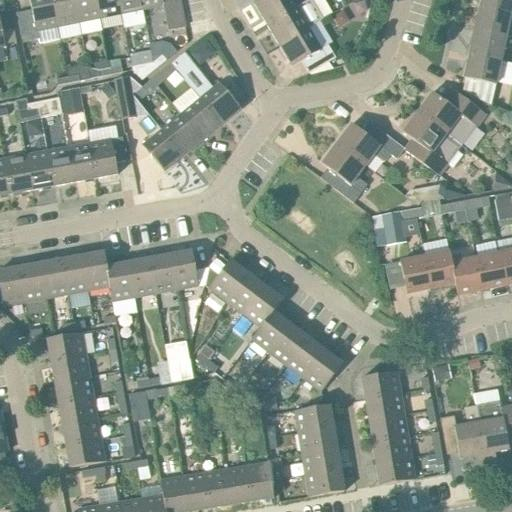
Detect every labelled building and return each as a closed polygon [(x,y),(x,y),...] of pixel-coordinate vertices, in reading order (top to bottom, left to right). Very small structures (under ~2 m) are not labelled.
[(57,27),(51,0),(29,0),(31,11),(16,14),(21,43),(37,40),(35,31),(57,27)] [(51,0),(57,27),(79,22),(74,0),(51,0)] [(74,0),(79,22),(99,18),(95,0),(74,0)] [(95,0),(99,18),(120,13),(117,0),(95,0)] [(117,0),(120,13),(142,9),(140,0),(117,0)] [(178,0),(140,0),(142,9),(163,4),(169,29),(184,26),(178,0)] [(266,24),(296,6),(291,0),(256,0),(253,2),(266,24)] [(296,6),(266,24),(278,45),(308,27),(308,28),(322,20),(310,0),(309,0),(297,8),(296,6)] [(511,0),(480,0),(479,6),(509,13),(511,0)] [(479,6),(474,30),(504,36),(509,13),(479,6)] [(308,27),(278,45),(291,67),(301,61),(308,74),(335,58),(327,45),(320,49),(308,28),(308,27)] [(474,30),(469,53),(499,60),(504,36),(474,30)] [(191,67),(216,54),(208,38),(187,49),(191,56),(187,59),(191,67)] [(152,62),(158,68),(176,52),(169,44),(162,42),(149,44),(152,62)] [(499,60),(469,53),(463,77),(494,84),(499,60)] [(171,64),(183,79),(193,70),(181,56),(171,64)] [(158,68),(152,62),(152,63),(131,68),(133,72),(141,82),(158,68)] [(183,79),(171,64),(152,79),(157,85),(175,70),(183,79)] [(65,70),(66,76),(68,84),(90,80),(88,69),(83,68),(77,67),(65,70)] [(109,69),(110,76),(122,73),(121,67),(109,69)] [(98,71),(95,71),(88,69),(90,80),(110,76),(109,69),(98,71)] [(68,84),(66,76),(55,79),(57,86),(68,84)] [(157,85),(152,79),(141,88),(129,77),(121,79),(139,101),(157,85)] [(139,101),(121,79),(113,81),(121,121),(147,116),(137,103),(139,101)] [(199,98),(220,124),(240,109),(218,82),(199,98)] [(417,112),(462,145),(485,115),(449,87),(440,99),(432,92),(417,112)] [(80,95),(79,88),(61,92),(66,116),(83,112),(79,95),(80,95)] [(199,98),(180,113),(201,140),(220,124),(199,98)] [(38,103),(41,119),(61,114),(58,99),(38,103)] [(41,119),(38,103),(27,105),(26,100),(15,102),(20,123),(41,119)] [(462,145),(417,112),(402,132),(411,139),(404,148),(441,176),(449,166),(448,165),(462,145)] [(180,113),(161,129),(183,155),(201,140),(180,113)] [(335,144),(364,166),(373,154),(384,161),(389,154),(397,160),(404,151),(440,177),(441,176),(404,148),(403,149),(367,122),(361,131),(351,123),(335,144)] [(163,171),(183,155),(161,129),(142,145),(163,171)] [(89,142),(96,178),(118,174),(116,162),(126,160),(121,136),(89,142)] [(96,178),(89,142),(68,146),(75,182),(96,178)] [(364,166),(335,144),(321,163),(327,168),(319,178),(352,203),(366,184),(356,177),(364,166)] [(75,182),(68,146),(47,150),(54,186),(75,182)] [(54,186),(47,150),(25,154),(32,190),(54,186)] [(32,190),(25,154),(4,158),(10,194),(32,190)] [(0,195),(10,194),(4,158),(0,159),(0,195)] [(511,188),(511,184),(495,173),(490,193),(511,188)] [(414,205),(440,201),(465,196),(447,182),(438,184),(439,185),(408,191),(404,197),(414,205)] [(511,205),(510,197),(495,201),(500,221),(511,218),(511,205)] [(463,202),(464,211),(488,208),(487,199),(463,202)] [(464,211),(463,202),(452,204),(454,213),(464,211)] [(422,209),(414,210),(416,220),(442,215),(441,205),(422,209)] [(416,220),(414,210),(371,218),(376,247),(386,246),(387,247),(405,244),(401,222),(416,220)] [(499,251),(498,252),(505,284),(511,282),(511,238),(497,242),(499,251)] [(446,240),(422,245),(424,255),(431,288),(454,283),(456,295),(457,294),(448,250),(446,240)] [(195,271),(191,250),(169,254),(176,290),(203,285),(206,269),(195,271)] [(449,250),(448,250),(457,294),(481,289),(474,257),(451,262),(449,250)] [(104,251),(103,252),(109,287),(110,287),(112,302),(133,298),(127,262),(107,266),(104,251)] [(103,252),(82,256),(88,291),(109,287),(103,252)] [(498,252),(474,257),(481,289),(505,284),(498,252)] [(169,254),(148,258),(155,294),(176,290),(169,254)] [(406,293),(431,288),(424,255),(399,261),(406,293)] [(82,256),(60,259),(67,295),(88,291),(82,256)] [(148,258),(127,262),(133,298),(155,294),(148,258)] [(60,259),(39,263),(46,299),(67,295),(60,259)] [(229,260),(217,277),(206,269),(203,285),(225,302),(247,274),(229,260)] [(39,263),(18,267),(25,303),(46,299),(39,263)] [(0,292),(2,306),(25,303),(18,267),(0,270),(0,292)] [(225,302),(243,315),(264,287),(247,274),(225,302)] [(250,339),(251,340),(273,311),(272,311),(281,300),(264,287),(243,315),(260,328),(250,339)] [(251,340),(268,353),(290,324),(273,311),(251,340)] [(114,316),(103,318),(104,325),(116,323),(114,316)] [(72,323),(73,330),(85,328),(84,321),(72,323)] [(72,323),(60,325),(62,332),(73,330),(72,323)] [(268,353),(285,366),(307,337),(290,324),(268,353)] [(42,335),(41,328),(29,330),(30,337),(42,335)] [(49,362),(83,356),(80,334),(45,340),(49,362)] [(285,366),(302,379),(324,351),(307,337),(285,366)] [(114,339),(107,340),(109,351),(115,350),(114,339)] [(115,350),(109,351),(110,363),(117,362),(115,350)] [(324,351),(302,379),(321,392),(342,364),(324,351)] [(203,366),(207,361),(199,355),(195,361),(203,366)] [(49,362),(52,383),(87,377),(83,356),(49,362)] [(480,368),(478,359),(467,361),(469,370),(480,368)] [(178,368),(190,366),(189,360),(177,362),(178,368)] [(207,361),(203,366),(213,373),(217,367),(207,361)] [(150,387),(149,381),(134,383),(132,373),(139,372),(137,362),(124,364),(126,375),(124,376),(126,391),(150,387)] [(149,381),(150,387),(170,384),(167,363),(157,365),(159,379),(149,381)] [(448,365),(431,368),(434,383),(451,379),(448,365)] [(180,374),(191,372),(190,366),(178,368),(180,374)] [(360,377),(364,399),(398,393),(395,371),(360,377)] [(191,372),(180,374),(181,381),(193,378),(191,372)] [(52,383),(56,405),(91,398),(87,377),(52,383)] [(427,377),(420,379),(422,391),(429,390),(427,377)] [(238,392),(242,386),(233,380),(229,385),(238,392)] [(116,394),(123,393),(121,382),(114,383),(116,394)] [(185,385),(186,391),(201,388),(200,382),(185,385)] [(167,395),(186,391),(185,385),(166,389),(167,395)] [(242,386),(238,392),(248,399),(252,394),(242,386)] [(167,395),(166,389),(145,393),(146,399),(167,395)] [(235,403),(239,398),(230,391),(226,397),(235,403)] [(123,393),(116,394),(119,415),(127,414),(123,393)] [(364,399),(367,420),(402,415),(398,393),(364,399)] [(56,405),(60,426),(95,420),(91,398),(56,405)] [(239,398),(235,403),(243,410),(248,404),(239,398)] [(275,398),(262,400),(264,412),(277,410),(275,398)] [(426,411),(433,409),(431,399),(424,400),(426,411)] [(500,406),(500,402),(473,407),(483,460),(493,459),(492,451),(506,449),(505,443),(511,441),(511,413),(510,404),(500,406)] [(293,412),(297,433),(332,427),(328,405),(293,412)] [(483,460),(473,407),(464,409),(466,423),(452,426),(450,416),(439,418),(445,454),(456,452),(457,458),(472,455),(473,462),(483,460)] [(433,409),(426,411),(428,424),(435,422),(433,409)] [(367,420),(370,442),(405,436),(402,415),(367,420)] [(60,426),(63,447),(98,441),(95,420),(60,426)] [(124,437),(130,435),(128,424),(122,425),(124,437)] [(268,438),(274,437),(272,426),(266,427),(268,438)] [(297,433),(300,454),(336,448),(332,427),(297,433)] [(130,435),(124,437),(126,448),(132,447),(130,435)] [(370,442),(374,464),(409,458),(405,436),(370,442)] [(274,437),(268,438),(270,450),(277,449),(274,437)] [(98,441),(63,447),(67,469),(102,463),(98,441)] [(434,454),(441,452),(439,442),(432,443),(434,454)] [(300,454),(304,475),(339,469),(336,448),(300,454)] [(441,452),(434,454),(436,466),(443,465),(441,452)] [(409,458),(374,464),(377,485),(412,479),(409,458)] [(135,463),(136,470),(148,468),(147,460),(135,463)] [(136,470),(135,463),(124,465),(125,472),(136,470)] [(245,466),(251,501),(273,498),(267,463),(245,466)] [(245,466),(223,470),(229,505),(251,501),(245,466)] [(92,469),(94,476),(95,483),(104,482),(103,475),(106,474),(104,467),(92,469)] [(275,480),(282,478),(280,468),(273,469),(275,480)] [(94,476),(92,469),(81,471),(82,478),(94,476)] [(339,469),(304,475),(307,496),(343,490),(339,469)] [(223,470),(202,473),(208,509),(229,505),(223,470)] [(202,473),(181,477),(186,511),(187,511),(208,509),(202,473)] [(186,511),(181,477),(160,481),(165,511),(186,511)] [(282,478),(275,480),(277,492),(284,491),(282,478)] [(162,495),(141,498),(143,511),(165,511),(160,481),(162,495)] [(126,501),(120,502),(121,511),(143,511),(141,498),(137,499),(135,489),(124,490),(126,501)] [(121,511),(120,502),(99,505),(99,511),(121,511)]
